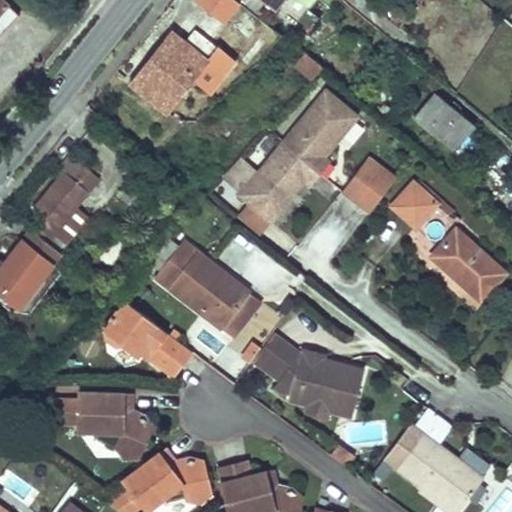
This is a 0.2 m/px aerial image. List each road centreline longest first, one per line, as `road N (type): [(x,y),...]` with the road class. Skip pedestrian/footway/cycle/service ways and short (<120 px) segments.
road 1 (residential): [(284,287),(511,438)]
road 2 (secondary): [(0,169),(134,0)]
road 3 (residential): [(233,424),(379,511)]
